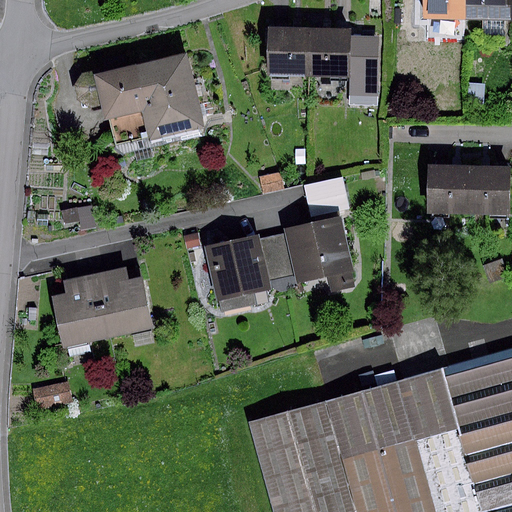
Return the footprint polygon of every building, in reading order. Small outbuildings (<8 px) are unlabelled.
[(466,18),(466,0),(420,0),(421,18),(466,18)] [(511,0),(466,0),(466,18),(484,18),(484,35),(504,35),(504,21),(511,20),(511,0)] [(311,75),(312,30),(266,29),(265,74),(311,75)] [(351,31),(312,30),(311,75),(350,76),(350,95),(377,96),(379,37),(350,36),(351,31)] [(186,52),(93,74),(92,70),(81,73),(73,86),(76,100),(87,108),(101,104),(111,149),(204,128),(186,52)] [(484,85),(469,85),(468,106),(484,106),(484,85)] [(467,214),(468,166),(457,166),(427,165),(426,213),(467,214)] [(485,167),(468,166),(467,214),(507,215),(508,167),(485,167)] [(280,173),(261,176),(263,193),(283,190),(280,173)] [(342,180),(304,188),(310,217),(348,210),(342,180)] [(92,205),(60,210),(63,225),(81,222),(82,231),(96,228),(92,205)] [(338,217),(282,229),(284,234),(293,275),(294,283),(327,276),(331,291),(354,286),(338,217)] [(183,237),(186,250),(200,247),(197,234),(183,237)] [(284,234),(258,240),(267,281),(293,275),(284,234)] [(257,236),(204,248),(219,314),(256,305),(253,292),(269,288),(267,281),(258,240),(257,236)] [(502,260),(482,268),(489,284),(508,276),(502,260)] [(94,275),(107,336),(151,328),(140,278),(126,281),(123,269),(94,275)] [(107,336),(94,275),(61,282),(64,295),(52,298),(62,346),(107,336)] [(511,511),(511,351),(247,423),(271,511),(511,511)] [(72,384),(36,391),(40,411),(76,403),(72,384)]
